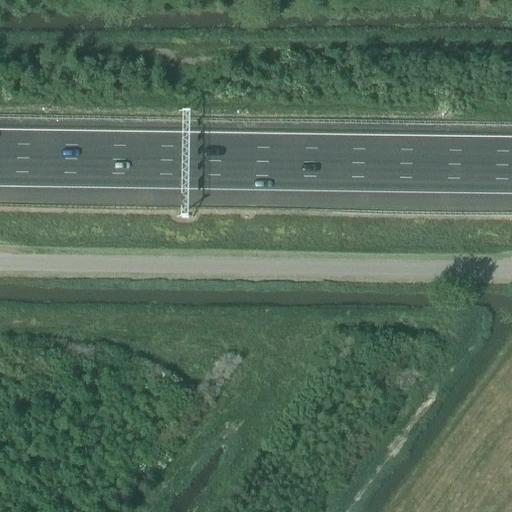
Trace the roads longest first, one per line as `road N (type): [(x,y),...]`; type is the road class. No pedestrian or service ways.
road 1 (unclassified): [(511,272),(0,265)]
road 2 (motorway): [(0,159),(511,165)]
